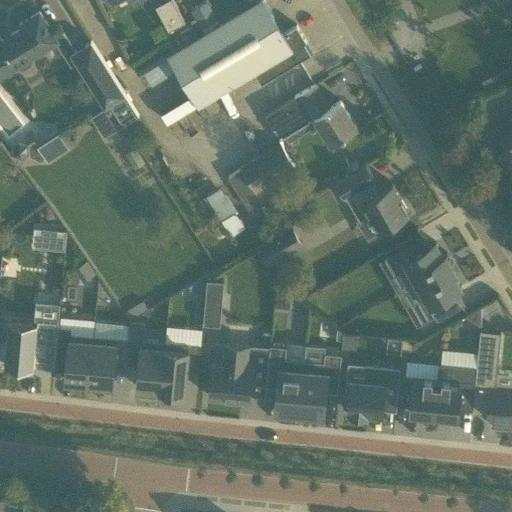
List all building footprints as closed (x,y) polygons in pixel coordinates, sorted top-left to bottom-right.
[(167,0),(156,6),(169,30),(185,22),(173,0),(167,0)] [(264,0),(258,0),(198,37),(168,56),(199,107),(255,72),(262,83),(312,53),(305,42),(307,41),(297,24),(284,32),(264,0)] [(191,11),(202,28),(218,18),(207,0),(191,11)] [(32,57),(56,42),(66,36),(64,33),(63,32),(62,31),(61,31),(59,31),(55,34),(40,11),(19,24),(22,27),(2,40),(0,37),(0,77),(16,68),(24,69),(31,64),(32,57)] [(93,117),(112,106),(127,96),(92,41),(76,51),(71,54),(76,63),(78,65),(85,77),(90,84),(98,96),(105,108),(94,114),(92,116),(93,116),(93,117)] [(330,107),(316,84),(315,83),(295,96),(310,120),(316,117),(332,144),(358,128),(341,100),(330,107)] [(124,124),(112,106),(93,117),(105,136),(124,124)] [(511,117),(495,129),(511,155),(511,117)] [(58,131),(35,144),(43,160),(67,147),(58,131)] [(283,144),(269,153),(242,170),(241,168),(228,177),(248,209),(274,192),(269,183),(297,166),(283,144)] [(0,166),(9,160),(0,148),(0,166)] [(410,213),(392,183),(378,191),(373,181),(375,180),(366,165),(335,183),(344,198),(346,197),(360,222),(371,216),(379,231),(410,213)] [(231,236),(247,226),(220,186),(204,196),(231,236)] [(48,248),(65,249),(67,229),(50,228),(48,248)] [(290,252),(279,234),(259,246),(270,265),(290,252)] [(398,268),(409,287),(451,262),(445,253),(442,255),(434,242),(427,246),(421,236),(378,261),(379,262),(382,260),(389,273),(398,268)] [(84,260),(73,268),(82,280),(93,272),(84,260)] [(456,272),(451,262),(409,287),(419,305),(411,310),(418,324),(415,325),(416,327),(434,316),(436,321),(462,306),(453,291),(460,287),(453,274),(456,272)] [(223,281),(222,286),(208,285),(208,280),(207,280),(205,302),(222,304),(224,282),(223,281)] [(0,357),(5,358),(4,364),(12,365),(12,371),(33,373),(34,360),(53,362),(53,369),(54,369),(55,354),(58,329),(60,303),(59,303),(57,317),(42,316),(42,321),(9,318),(7,340),(1,340),(0,351),(0,357)] [(70,336),(70,330),(58,329),(55,354),(67,355),(65,378),(75,379),(75,381),(89,383),(94,332),(93,332),(92,338),(70,336)] [(492,426),(511,428),(511,424),(511,385),(496,384),(501,331),(480,329),(475,381),(473,410),(473,412),(493,414),(492,426)] [(103,381),(113,382),(115,359),(127,361),(130,338),(130,335),(94,332),(89,383),(103,384),(103,381)] [(137,387),(161,389),(165,347),(141,345),(141,339),(130,338),(127,361),(127,363),(139,364),(137,387)] [(187,368),(199,369),(201,344),(165,341),(165,347),(161,389),(161,390),(185,392),(187,368)] [(223,365),(211,364),(209,396),(250,400),(253,368),(248,367),(250,346),(225,344),(223,365)] [(279,412),(300,413),(305,360),(285,358),(287,346),(270,345),(267,382),(278,383),(276,411),(279,411),(279,412)] [(324,362),(305,360),(300,413),(321,415),(324,415),(326,387),(338,388),(341,354),(325,352),(324,362)] [(438,377),(414,375),(404,374),(401,403),(411,404),(410,413),(434,416),(438,377)] [(475,381),(438,377),(434,416),(458,418),(459,409),(473,410),(475,381)] [(368,412),(369,412),(370,413),(370,412),(377,413),(379,413),(383,413),(386,382),(347,379),(345,395),(350,396),(348,410),(351,410),(350,414),(367,415),(368,412)]
